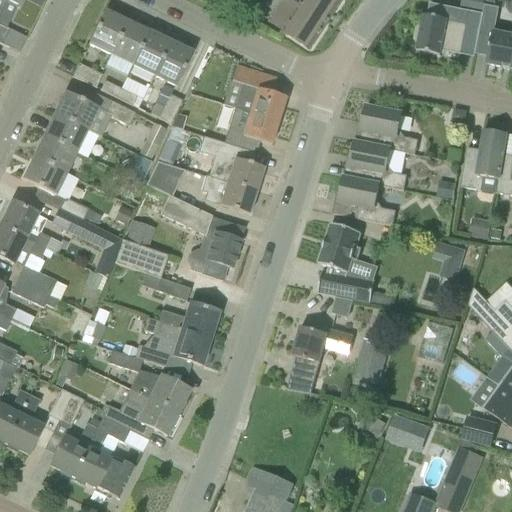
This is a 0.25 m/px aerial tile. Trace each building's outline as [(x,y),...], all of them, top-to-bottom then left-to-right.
[(0,0),(0,46),(1,47),(9,31),(0,27),(0,15),(5,4),(19,11),(24,0),(0,0)] [(309,52),(342,3),(337,0),(284,0),(269,24),(284,33),(282,35),(309,52)] [(472,0),(470,13),(481,15),(483,0),(472,0)] [(486,0),(485,7),(494,9),(495,0),(486,0)] [(511,71),(511,36),(494,34),(499,10),(484,7),(478,37),(491,40),(486,67),(511,71)] [(104,13),(88,47),(110,58),(126,25),(105,15),(105,14),(104,13)] [(413,42),(417,43),(415,52),(441,58),(442,53),(460,57),(466,27),(447,24),(447,22),(423,17),(420,28),(416,27),(413,42)] [(147,35),(126,25),(110,58),(131,68),(147,35)] [(169,45),(147,35),(131,68),(153,78),(169,45)] [(175,89),(192,56),(190,55),(169,45),(153,78),(175,89)] [(96,90),(102,78),(78,66),(72,79),(96,90)] [(235,70),(231,85),(240,88),(234,112),(249,116),(249,115),(278,124),(285,101),(256,92),(257,92),(254,91),(258,78),(260,79),(261,78),(235,70)] [(116,100),(120,91),(104,83),(100,92),(116,100)] [(120,91),(116,100),(132,108),(136,99),(120,91)] [(64,97),(54,117),(87,133),(96,113),(128,129),(134,116),(102,100),(97,111),(64,95),(63,96),(64,97)] [(170,127),(182,103),(169,97),(163,109),(158,120),(158,121),(170,127)] [(158,120),(163,109),(155,105),(150,116),(158,120)] [(357,132),(354,145),(390,152),(390,153),(415,158),(418,143),(404,140),(399,133),(398,132),(401,116),(366,109),(361,132),(357,132)] [(451,121),(454,126),(452,137),(462,139),(467,113),(448,110),(446,120),(451,121)] [(226,134),(270,148),(278,124),(249,115),(249,116),(245,130),(229,125),(226,134)] [(87,133),(54,117),(43,139),(76,155),(87,160),(98,139),(87,133)] [(179,117),(171,130),(181,133),(186,119),(179,117)] [(144,145),(156,150),(165,132),(153,126),(144,145)] [(497,196),(506,137),(483,133),(480,153),(467,151),(460,190),(481,193),(483,180),(498,182),(496,196),(497,196)] [(511,157),(504,157),(507,137),(506,137),(497,196),(511,198),(511,157)] [(33,161),(66,176),(76,155),(43,139),(33,161)] [(208,179),(256,194),(263,171),(234,162),(233,164),(228,163),(233,149),(202,139),(198,155),(214,160),(208,179)] [(172,165),(179,144),(165,140),(159,161),(172,165)] [(418,143),(416,156),(422,157),(424,144),(418,143)] [(346,167),(343,181),(379,188),(404,193),(407,178),(393,176),(388,168),(387,168),(390,153),(390,152),(354,145),(350,168),(346,167)] [(63,203),(58,214),(89,229),(96,216),(67,202),(77,182),(66,176),(33,161),(23,181),(22,181),(21,182),(63,203)] [(140,186),(148,170),(139,165),(131,181),(140,186)] [(181,181),(190,193),(200,186),(191,173),(181,181)] [(167,199),(172,201),(178,187),(153,175),(146,190),(167,199)] [(121,177),(117,185),(121,188),(125,190),(129,181),(121,177)] [(203,204),(248,218),(256,194),(208,179),(207,180),(205,179),(200,194),(206,196),(203,204)] [(140,186),(131,181),(123,198),(132,202),(140,186)] [(376,203),(379,188),(343,181),(339,203),(335,203),(332,217),(393,229),(396,214),(382,211),(377,203),(376,203)] [(444,184),(441,200),(453,202),(456,186),(444,184)] [(231,271),(244,230),(211,219),(172,201),(167,199),(159,217),(200,238),(189,271),(189,272),(222,283),(226,270),(231,271)] [(37,217),(11,204),(0,227),(0,229),(45,251),(50,241),(40,236),(46,223),(36,218),(37,217)] [(126,229),(133,214),(120,208),(113,223),(126,229)] [(106,282),(121,244),(89,229),(58,214),(51,226),(74,238),(74,239),(102,253),(93,276),(102,280),(106,282)] [(133,222),(127,241),(149,247),(154,229),(133,222)] [(360,236),(350,233),(331,226),(327,241),(325,241),(322,251),(323,252),(318,267),(329,270),(327,275),(322,274),(317,295),(370,305),(374,285),(346,280),(351,262),(357,263),(360,251),(356,249),(360,236)] [(45,251),(0,229),(0,260),(12,267),(19,252),(28,256),(40,262),(45,251)] [(502,233),(492,232),(491,240),(500,242),(502,233)] [(159,282),(160,282),(168,259),(122,243),(114,266),(158,282),(159,282)] [(465,253),(448,248),(443,266),(459,271),(465,253)] [(17,282),(49,298),(56,284),(23,268),(17,282)] [(90,274),(83,288),(94,294),(101,280),(90,274)] [(10,295),(43,311),(45,308),(54,312),(58,303),(49,299),(49,298),(17,282),(10,295)] [(154,293),(186,304),(190,292),(160,282),(159,282),(158,282),(154,293)] [(15,312),(4,307),(7,290),(2,288),(0,287),(0,317),(10,323),(11,322),(28,330),(34,319),(16,311),(15,312)] [(372,303),(391,306),(392,294),(374,292),(372,303)] [(511,354),(511,332),(494,314),(473,292),(469,308),(493,334),(511,354)] [(352,304),(336,300),(331,316),(347,321),(352,304)] [(511,310),(505,303),(494,314),(511,332),(511,310)] [(209,341),(217,315),(190,306),(185,321),(161,314),(157,325),(211,342),(209,341)] [(90,318),(78,312),(68,333),(81,338),(90,318)] [(0,330),(5,333),(10,323),(0,317),(0,330)] [(144,334),(174,344),(168,358),(201,368),(209,342),(210,343),(211,342),(157,325),(147,322),(144,334)] [(353,339),(315,329),(314,334),(300,330),(292,358),(319,366),(324,350),(348,357),(353,339)] [(364,341),(361,354),(386,361),(389,348),(364,341)] [(0,363),(4,365),(15,370),(18,371),(23,361),(16,358),(17,355),(0,347),(0,363)] [(124,348),(121,357),(134,361),(137,352),(124,348)] [(137,352),(134,361),(142,364),(165,371),(168,358),(138,349),(137,352)] [(53,351),(52,362),(60,363),(62,352),(53,351)] [(139,374),(142,364),(134,361),(121,357),(111,354),(108,366),(137,376),(129,392),(177,416),(188,393),(160,379),(160,380),(139,374)] [(79,369),(65,362),(58,377),(60,378),(56,387),(63,390),(67,381),(72,384),(79,369)] [(0,372),(0,395),(3,397),(15,370),(4,365),(0,372)] [(511,374),(501,390),(511,397),(511,374)] [(511,397),(501,390),(485,412),(511,431),(511,397)] [(124,403),(140,411),(134,423),(165,439),(177,416),(129,392),(124,403)] [(0,443),(5,446),(29,398),(19,393),(9,413),(0,408),(0,443)] [(63,415),(72,398),(60,393),(48,418),(58,423),(63,415)] [(39,403),(29,398),(5,446),(28,457),(42,430),(29,423),(39,403)] [(72,398),(63,415),(75,421),(84,404),(72,398)] [(108,410),(102,421),(128,434),(134,423),(108,410)] [(385,425),(365,415),(358,429),(378,439),(385,425)] [(385,442),(403,448),(412,425),(394,418),(385,442)] [(468,418),(461,443),(491,451),(497,426),(468,418)] [(126,486),(134,470),(110,458),(109,462),(97,456),(106,439),(122,446),(128,434),(102,421),(96,432),(80,464),(72,480),(94,491),(92,494),(105,501),(107,497),(118,503),(126,486)] [(72,480),(80,464),(96,432),(86,427),(76,447),(63,440),(49,468),(72,480)] [(458,449),(448,476),(466,482),(476,457),(460,450),(458,449)] [(285,504),(292,487),(264,475),(247,511),(279,511),(283,503),(285,504)] [(403,511),(433,511),(436,506),(410,495),(403,511)]
